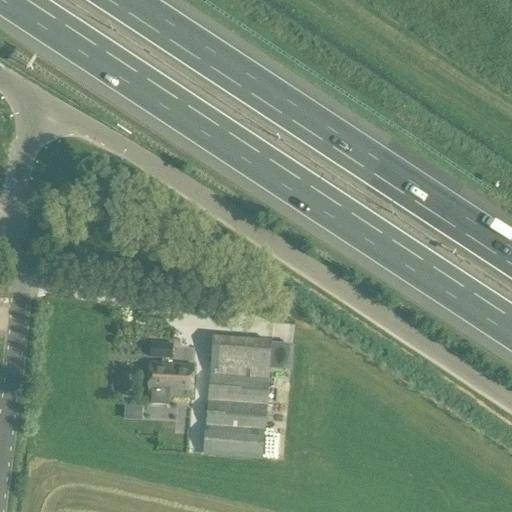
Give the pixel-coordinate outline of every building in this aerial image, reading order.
[(213,338),(204,457),(263,461),(272,343),(213,338)] [(148,363),(146,397),(191,399),(193,366),(172,364),(173,345),(150,344),(149,358),(160,358),(160,364),(148,363)] [(275,355),(275,381),(287,382),(288,355),(275,355)] [(143,421),(143,409),(127,409),(127,421),(143,421)] [(169,412),(170,431),(195,430),(194,411),(169,412)]
